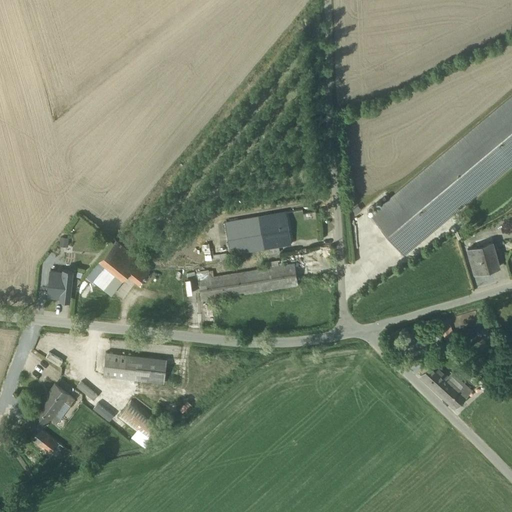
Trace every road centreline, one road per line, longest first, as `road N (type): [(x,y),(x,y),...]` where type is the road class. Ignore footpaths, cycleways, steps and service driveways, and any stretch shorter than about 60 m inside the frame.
road 1 (unclassified): [(347,334),(266,342),(0,316)]
road 2 (unclassified): [(328,0),(347,334)]
road 3 (unclassified): [(511,477),(362,331)]
road 4 (unclassified): [(511,288),(362,331)]
